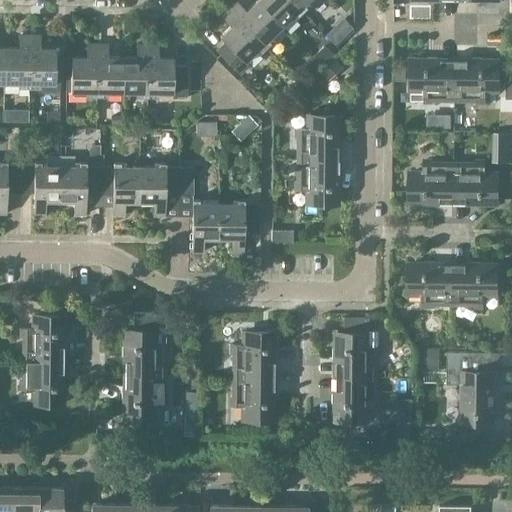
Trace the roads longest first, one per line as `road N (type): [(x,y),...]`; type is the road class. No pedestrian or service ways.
road 1 (residential): [(303,291),(165,288),(94,253)]
road 2 (residential): [(364,232),(366,28)]
road 3 (residential): [(94,253),(92,396)]
